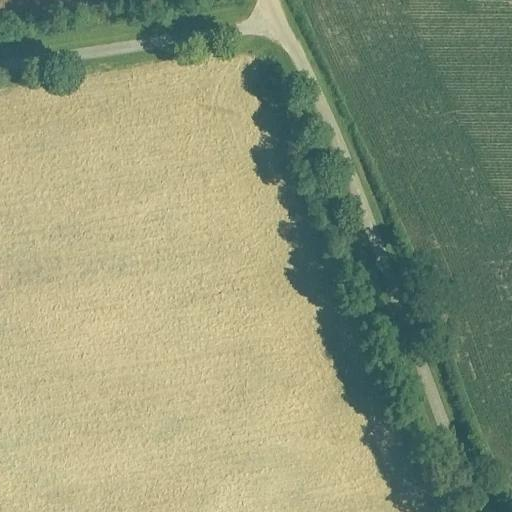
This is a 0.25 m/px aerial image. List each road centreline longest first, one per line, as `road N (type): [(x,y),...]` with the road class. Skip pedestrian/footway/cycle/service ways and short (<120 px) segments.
road 1 (unclassified): [(488,511),(457,458),(341,138),(306,68),(267,23)]
road 2 (unclassified): [(267,23),(0,63)]
